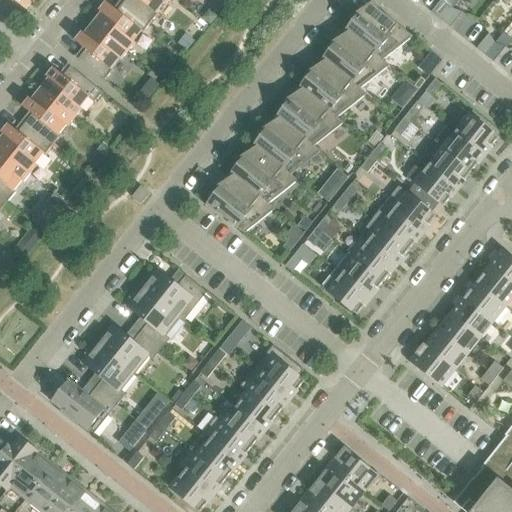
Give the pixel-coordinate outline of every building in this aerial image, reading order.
[(29,2),(30,0),(12,0),(26,10),(31,3),(29,2)] [(126,0),(124,3),(151,24),(158,14),(156,12),(164,3),(166,4),(169,0),(126,0)] [(442,0),(432,13),(442,21),(452,9),(459,0),(442,0)] [(101,13),(93,24),(128,52),(135,44),(133,42),(141,32),(143,34),(151,24),(124,3),(117,11),(106,3),(99,12),(101,13)] [(345,32),(352,38),(353,37),(382,61),(383,60),(412,37),(413,37),(376,8),(368,18),(361,13),(345,32)] [(463,13),(452,9),(442,21),(451,28),(463,13)] [(207,12),(202,18),(210,25),(217,16),(211,11),(207,12)] [(121,61),(128,52),(93,24),(84,35),(82,33),(75,42),(86,50),(78,60),(105,81),(113,70),(111,69),(119,59),(121,61)] [(186,34),(177,45),(187,52),(195,41),(186,34)] [(477,49),(486,56),(496,43),(489,34),(477,49)] [(390,66),(383,60),(382,61),(353,37),(352,38),(345,47),(338,41),(322,61),(329,67),(330,66),(360,90),(360,89),(390,66)] [(506,48),(496,43),(486,56),(494,63),(506,48)] [(367,95),(360,89),(360,90),(330,66),(329,67),(322,76),(315,70),(299,90),(306,96),(307,95),(337,118),(367,95)] [(49,79),(40,90),(76,118),(82,109),(80,108),(88,98),(95,103),(103,93),(71,67),(63,76),(54,69),(47,78),(49,79)] [(161,68),(157,73),(165,80),(173,71),(168,67),(161,68)] [(421,78),(415,86),(419,89),(426,81),(421,78)] [(432,97),(442,85),(435,79),(426,92),(432,97)] [(32,115),(25,124),(53,146),(61,136),(59,135),(67,125),(69,127),(76,118),(40,90),(32,101),(30,99),(23,108),(32,115)] [(344,123),(337,118),(307,95),(306,96),(299,105),(292,99),(276,119),(283,124),(284,124),(314,147),(344,123)] [(414,107),(404,119),(411,124),(421,112),(414,107)] [(499,138),(470,115),(463,109),(449,127),(485,156),(499,138)] [(401,137),(411,124),(404,119),(394,131),(401,137)] [(4,135),(0,140),(0,149),(31,174),(37,166),(35,164),(43,154),(45,156),(53,146),(25,124),(18,133),(9,125),(2,134),(4,135)] [(321,152),(314,147),(284,124),(283,124),(276,133),(269,128),(253,147),(260,153),(261,152),(291,176),(321,152)] [(471,172),(485,156),(449,127),(435,143),(471,172)] [(367,143),(375,149),(383,138),(376,132),(367,143)] [(111,150),(103,143),(97,152),(105,157),(111,150)] [(458,189),(471,172),(435,143),(422,160),(458,189)] [(380,144),(370,156),(378,162),(387,150),(380,144)] [(0,195),(8,202),(16,192),(14,191),(22,181),(24,183),(31,174),(0,149),(0,195)] [(298,181),(291,176),(261,152),(260,153),(253,162),(246,156),(230,176),(237,182),(238,181),(268,205),(268,204),(298,181)] [(368,174),(378,162),(370,156),(361,168),(368,174)] [(444,207),(458,189),(422,160),(407,178),(444,207)] [(87,167),(84,171),(90,175),(98,165),(95,162),(92,166),(87,167)] [(349,164),(344,170),(348,174),(353,168),(349,164)] [(275,210),(268,204),(268,205),(238,181),(237,182),(230,191),(223,185),(207,205),(244,234),(275,210)] [(326,184),(318,194),(328,202),(336,192),(326,184)] [(353,185),(343,197),(349,202),(359,190),(353,185)] [(150,194),(141,187),(132,198),(141,205),(150,194)] [(66,190),(60,198),(68,204),(74,196),(66,190)] [(407,193),(393,211),(422,234),(436,217),(407,193)] [(33,222),(45,232),(68,204),(60,198),(55,194),(33,222)] [(0,211),(0,212),(8,202),(0,195),(0,211)] [(340,214),(349,202),(343,197),(333,209),(340,214)] [(393,211),(380,227),(409,250),(422,234),(393,211)] [(327,217),(318,229),(324,234),(334,222),(327,217)] [(305,230),(311,223),(305,218),(299,226),(305,230)] [(380,227),(367,243),(397,266),(409,250),(380,227)] [(314,247),(324,234),(318,229),(308,241),(314,247)] [(300,231),(293,241),(290,239),(283,248),(290,253),(297,245),(297,244),(305,234),(300,231)] [(367,243),(355,258),(355,259),(384,282),(397,266),(367,243)] [(511,258),(503,251),(490,267),(511,285),(511,258)] [(350,254),(336,270),(371,298),(384,282),(355,259),(355,258),(350,254)] [(292,273),(302,260),(295,255),(285,267),(292,273)] [(511,285),(490,267),(477,283),(505,306),(511,297),(511,285)] [(0,270),(0,286),(0,287),(9,277),(0,270)] [(149,276),(140,287),(178,317),(178,318),(184,323),(207,293),(186,276),(178,286),(158,270),(152,278),(149,276)] [(357,315),(371,298),(336,270),(322,288),(357,315)] [(477,283),(464,299),(493,322),(505,306),(477,283)] [(164,335),(178,318),(178,317),(140,287),(131,298),(134,300),(128,307),(148,324),(141,333),(162,350),(170,340),(164,335)] [(464,299),(451,315),(480,338),(493,322),(464,299)] [(451,315),(439,331),(467,354),(480,338),(451,315)] [(248,326),(241,321),(232,333),(239,338),(248,326)] [(153,360),(162,350),(141,333),(133,342),(113,326),(107,334),(105,332),(96,343),(134,373),(148,356),(153,360)] [(439,331),(427,346),(426,347),(454,370),(467,354),(439,331)] [(120,391),(134,373),(96,343),(87,354),(89,356),(83,363),(103,380),(96,389),(117,406),(125,396),(120,391)] [(440,387),(454,370),(426,347),(427,346),(424,344),(409,362),(440,387)] [(273,346),(254,370),(290,399),(304,382),(299,377),(304,371),(273,346)] [(220,349),(210,361),(217,367),(227,355),(220,349)] [(188,360),(184,365),(192,372),(199,363),(194,359),(188,360)] [(208,379),(217,367),(210,361),(200,373),(208,379)] [(496,362),(489,371),(497,378),(504,369),(496,362)] [(240,387),(248,393),(248,392),(278,415),(290,399),(254,370),(240,387)] [(490,387),(497,378),(489,371),(481,380),(490,387)] [(195,381),(185,393),(192,399),(202,387),(195,381)] [(60,388),(50,399),(63,410),(62,412),(76,424),(78,422),(94,434),(117,406),(96,389),(89,398),(68,382),(62,389),(60,388)] [(476,403),(484,394),(476,387),(468,397),(476,403)] [(179,390),(171,399),(177,404),(184,394),(179,390)] [(248,392),(248,393),(236,408),(265,431),(278,415),(248,392)] [(182,411),(192,399),(185,393),(184,394),(177,404),(175,406),(182,411)] [(236,408),(223,423),(223,424),(252,447),(265,431),(236,408)] [(169,413),(159,425),(167,431),(176,419),(169,413)] [(202,434),(210,440),(239,463),(252,447),(223,424),(223,423),(216,417),(202,434)] [(157,443),(167,431),(159,425),(150,437),(157,443)] [(464,503),(464,509),(463,511),(464,511),(511,511),(511,427),(505,436),(506,437),(461,494),(467,499),(464,503)] [(0,484),(8,490),(11,486),(10,486),(36,453),(37,453),(38,452),(20,438),(11,449),(8,447),(0,457),(0,461),(1,462),(0,462),(0,484)] [(210,440),(198,455),(198,456),(227,479),(239,463),(210,440)] [(177,466),(184,472),(185,472),(214,495),(227,479),(198,456),(198,455),(191,449),(177,466)] [(344,449),(331,466),(364,492),(377,475),(344,449)] [(10,486),(11,486),(27,499),(53,466),(37,453),(36,453),(10,486)] [(127,465),(134,470),(143,458),(137,453),(127,465)] [(27,499),(42,511),(44,511),(70,480),(53,466),(27,499)] [(331,466),(318,482),(351,508),(364,492),(331,466)] [(199,511),(200,511),(214,495),(185,472),(184,472),(171,489),(199,511)] [(44,511),(72,511),(87,493),(70,480),(44,511)] [(318,482),(305,498),(323,511),(348,511),(351,508),(318,482)] [(99,511),(104,507),(87,493),(72,511),(99,511)] [(396,501),(388,495),(381,505),(388,511),(396,501)] [(323,511),(305,498),(294,511),(323,511)]
